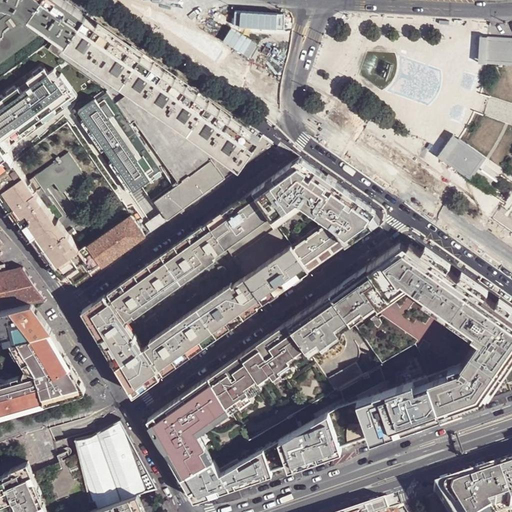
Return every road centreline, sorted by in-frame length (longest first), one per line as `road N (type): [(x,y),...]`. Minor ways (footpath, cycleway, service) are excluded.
road 1 (trunk): [(0,13),(511,24)]
road 2 (trunk): [(511,24),(0,13)]
road 3 (unclassified): [(414,212),(130,409)]
road 4 (residential): [(65,305),(278,151)]
road 5 (secondary): [(316,0),(511,9)]
road 6 (secondary): [(511,406),(332,479)]
road 7 (secondary): [(333,499),(511,434)]
road 8 (secondary): [(511,424),(332,479)]
road 9 (secondary): [(414,212),(302,139)]
road 10 (secondary): [(194,62),(302,139)]
road 11 (unclassified): [(65,305),(130,409)]
